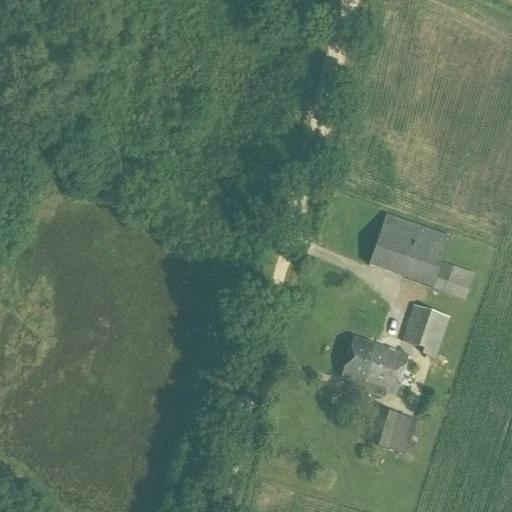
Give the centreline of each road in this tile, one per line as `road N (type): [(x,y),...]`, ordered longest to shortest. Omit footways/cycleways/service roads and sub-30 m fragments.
road 1 (unclassified): [(300,183),(218,511)]
road 2 (track): [(349,0),(300,183)]
